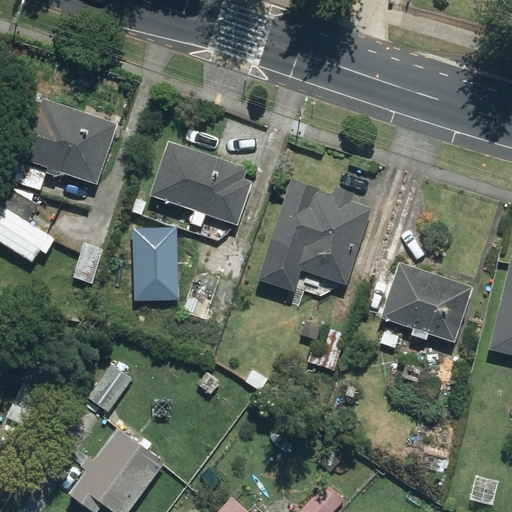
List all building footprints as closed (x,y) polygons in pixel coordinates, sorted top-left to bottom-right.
[(48,93),(45,102),(23,95),(6,144),(102,177),(122,119),(48,93)] [(260,168),(173,137),(155,189),(241,220),(260,168)] [(337,181),(334,191),(329,189),(330,185),(295,174),(262,274),(297,286),(305,264),(351,279),(375,204),(355,197),(358,188),(337,181)] [(56,234),(0,198),(0,236),(39,261),(56,234)] [(475,281),(404,257),(385,312),(456,336),(475,281)] [(511,260),(493,343),(511,347),(511,260)] [(225,273),(197,265),(184,309),(212,317),(225,273)] [(136,375),(118,362),(94,396),(112,409),(136,375)] [(128,511),(169,457),(122,422),(74,485),(101,506),(108,497),(128,511)] [(336,511),(344,505),(326,484),(298,509),(299,511),(336,511)] [(221,511),(208,511),(206,510),(204,511),(255,511),(237,495),(221,511)]
